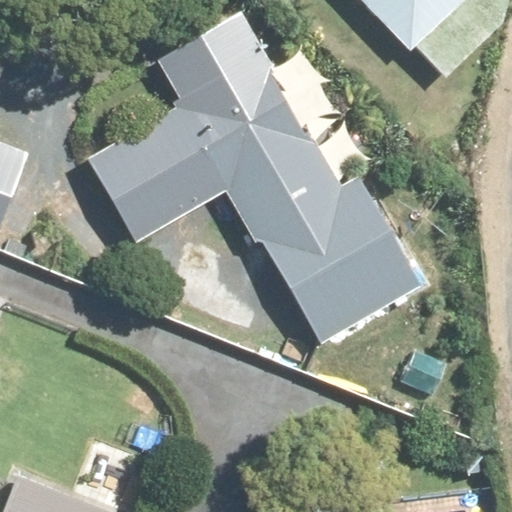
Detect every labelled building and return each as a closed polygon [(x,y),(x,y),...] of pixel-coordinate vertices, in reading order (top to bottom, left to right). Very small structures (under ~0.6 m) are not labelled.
[(354,0),(402,50),(454,0),(354,0)] [(125,241),(131,238),(300,141),(275,96),(305,79),(289,52),(263,66),(231,12),(176,44),(149,59),(152,67),(170,98),(164,103),(167,107),(82,156),(77,159),(125,241)] [(0,198),(15,163),(0,157),(0,198)] [(172,260),(157,304),(236,329),(257,264),(179,238),(172,260)] [(0,511),(77,511),(6,484),(0,500),(0,511)]
